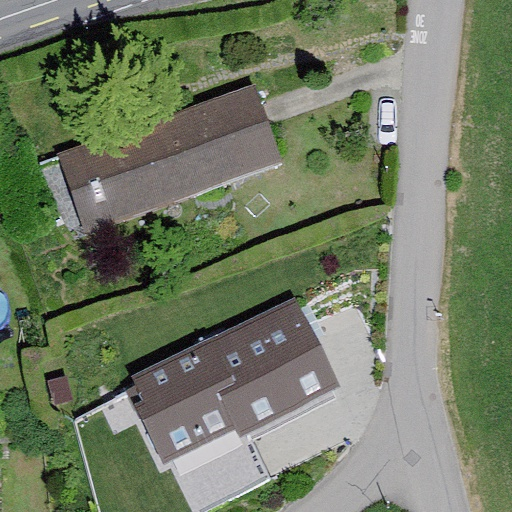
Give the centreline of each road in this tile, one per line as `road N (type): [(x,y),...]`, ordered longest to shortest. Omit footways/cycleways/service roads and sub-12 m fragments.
road 1 (unclassified): [(431,0),(413,437)]
road 2 (unclassified): [(413,437),(315,511)]
